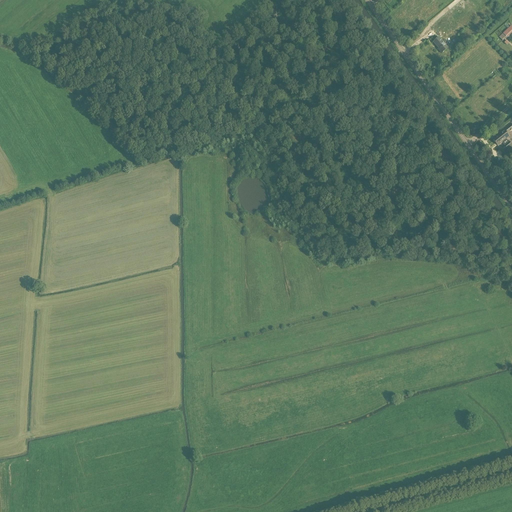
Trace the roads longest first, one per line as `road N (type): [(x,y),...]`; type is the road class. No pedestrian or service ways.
road 1 (tertiary): [(511,209),(367,0)]
road 2 (track): [(511,471),(368,511)]
